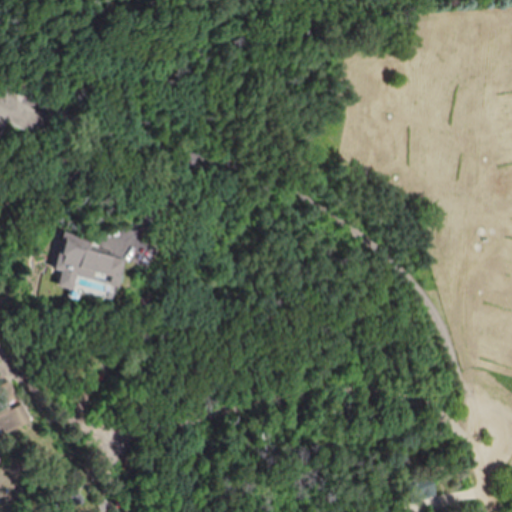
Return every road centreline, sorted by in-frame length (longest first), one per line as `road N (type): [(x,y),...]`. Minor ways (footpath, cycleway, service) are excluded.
road 1 (residential): [(91,436),(324,390),(392,388),(479,430)]
road 2 (residential): [(137,511),(0,300)]
